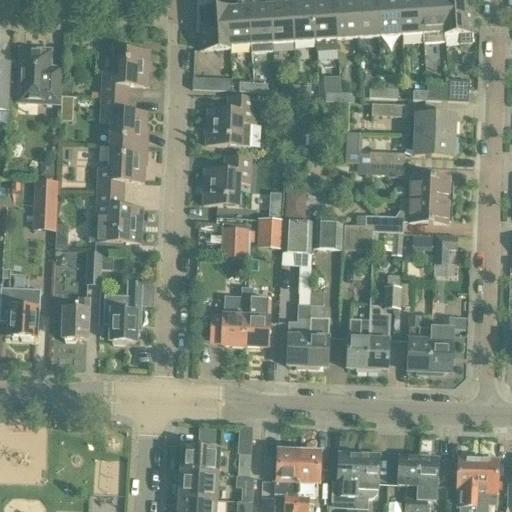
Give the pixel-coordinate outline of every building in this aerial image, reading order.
[(230,49),(251,48),(248,5),(247,0),(236,0),(237,11),(227,11),(227,10),(226,10),(229,52),(230,52),(230,49)] [(269,8),(259,9),(258,0),(247,0),(248,5),(251,48),(251,56),(272,54),(272,46),(269,8)] [(294,45),(291,2),(290,0),(279,0),(280,8),(269,8),(272,46),(294,45)] [(301,0),(290,0),(291,2),(294,45),(315,44),(313,6),(302,6),(301,0)] [(322,0),(323,5),(313,6),(315,44),(316,55),(337,53),(337,42),(333,0),(322,0)] [(358,41),(356,3),(345,3),(344,0),(333,0),(337,42),(358,41)] [(380,39),(377,0),(366,0),(366,2),(356,3),(358,41),(380,39)] [(377,0),(380,39),(401,38),(398,0),(396,0),(388,1),(387,0),(377,0)] [(398,0),(401,38),(423,36),(420,0),(398,0)] [(445,45),(445,38),(442,0),(420,0),(423,36),(423,46),(445,45)] [(442,0),(445,38),(458,37),(459,47),(472,46),(469,12),(465,13),(464,0),(442,0)] [(203,54),(229,52),(226,10),(204,12),(205,30),(201,30),(203,54)] [(150,54),(114,52),(113,75),(102,75),(101,100),(127,102),(128,89),(148,90),(150,54)] [(49,77),(50,54),(20,53),(18,98),(34,99),(34,104),(37,107),(60,108),(60,106),(61,99),(62,78),(49,77)] [(0,113),(8,114),(10,73),(0,72),(0,113)] [(193,80),(192,92),(231,94),(231,82),(193,80)] [(468,105),(469,84),(448,83),(447,104),(468,105)] [(253,95),(253,86),(239,86),(239,95),(253,95)] [(267,87),(253,86),(253,95),(267,96),(267,87)] [(296,98),(296,88),(282,88),(282,97),(296,98)] [(310,89),(296,88),(296,98),(310,98),(310,89)] [(383,102),(383,92),(369,92),(369,101),(383,102)] [(397,93),(383,92),(383,102),(397,102),(397,93)] [(427,104),(427,94),(413,94),(413,103),(427,104)] [(441,95),(427,94),(427,104),(441,104),(441,95)] [(340,105),(340,96),(326,96),(325,105),(340,105)] [(354,97),(340,96),(340,105),(354,106),(354,97)] [(127,114),(127,102),(101,100),(100,125),(110,126),(109,149),(145,151),(147,115),(127,114)] [(206,148),(242,150),(250,151),(251,128),(253,128),(254,114),(255,102),(228,101),(228,114),(207,113),(206,148)] [(407,109),(372,107),(371,119),(406,121),(407,109)] [(416,118),(415,139),(454,141),(455,120),(416,118)] [(311,125),(311,137),(324,138),(324,126),(311,125)] [(347,135),(345,165),(359,166),(360,153),(361,136),(347,135)] [(454,141),(415,139),(404,138),(404,149),(407,153),(414,152),(414,159),(453,161),(454,141)] [(124,185),(143,186),(145,151),(109,149),(108,170),(98,170),(97,197),(123,198),(124,185)] [(359,166),(369,167),(369,154),(360,153),(359,166)] [(369,167),(388,168),(404,168),(405,156),(369,154),(369,167)] [(251,161),(237,161),(225,160),(224,174),(204,173),(203,209),(238,210),(239,188),(250,188),(251,161)] [(40,165),(40,179),(53,179),(54,165),(40,165)] [(388,168),(387,179),(387,180),(407,181),(407,169),(404,168),(388,168)] [(408,177),(407,201),(450,202),(451,182),(446,182),(447,179),(408,177)] [(32,231),(55,232),(57,184),(34,183),(32,231)] [(288,192),(286,224),(304,225),(306,193),(288,192)] [(273,194),(272,222),(283,223),(284,195),(273,194)] [(122,210),(123,198),(97,197),(95,220),(89,220),(88,245),(141,247),(142,211),(122,210)] [(403,225),(406,226),(406,224),(445,225),(445,222),(449,222),(450,202),(407,201),(407,203),(400,203),(400,215),(396,220),(404,221),(403,225)] [(373,235),(378,236),(379,236),(393,236),(394,236),(403,237),(403,225),(404,221),(396,220),(365,219),(365,227),(373,227),(373,235)] [(283,224),(283,223),(272,222),(258,222),(256,251),(282,252),(283,224)] [(311,257),(311,253),(312,225),(304,225),(286,224),(283,224),(282,252),(281,256),(311,257)] [(344,227),(312,225),(311,253),(342,254),(344,228),(344,227)] [(223,233),(222,248),(234,249),(234,261),(246,261),(247,234),(250,234),(250,227),(223,226),(223,233)] [(365,229),(344,228),(342,254),(371,255),(372,235),(373,235),(373,227),(365,227),(365,229)] [(393,236),(379,236),(378,244),(390,244),(393,244),(394,236),(393,236)] [(402,258),(403,237),(394,236),(393,244),(392,258),(402,258)] [(435,239),(434,267),(447,268),(448,253),(456,253),(456,240),(435,239)] [(86,255),(85,288),(100,288),(101,255),(86,255)] [(68,260),(65,257),(61,257),(59,260),(59,263),(61,266),(65,266),(67,264),(68,260)] [(388,279),(387,292),(400,292),(400,279),(388,279)] [(104,298),(103,328),(111,328),(110,344),(113,344),(112,348),(125,348),(126,345),(136,345),(137,327),(140,327),(141,308),(154,309),(155,287),(142,286),(128,286),(127,301),(105,300),(105,298),(104,298)] [(401,287),(401,292),(400,308),(410,309),(411,288),(401,287)] [(252,302),(253,292),(242,291),(241,301),(224,300),(223,319),(212,319),(210,348),(245,350),(247,312),(241,312),(241,301),(252,302)] [(400,312),(400,308),(401,292),(400,292),(387,292),(385,292),(384,312),(400,312)] [(36,300),(1,298),(0,298),(0,301),(0,311),(10,312),(8,340),(35,341),(37,312),(35,311),(36,300)] [(59,318),(59,331),(62,331),(62,342),(64,342),(64,345),(75,346),(76,343),(87,343),(90,302),(79,301),(78,312),(63,312),(63,318),(59,318)] [(268,351),(269,321),(270,303),(252,302),(241,301),(241,312),(247,312),(245,350),(268,351)] [(53,302),(52,315),(62,316),(62,302),(53,302)] [(296,372),(306,373),(309,310),(297,310),(296,326),(289,326),(287,369),(296,370),(296,372)] [(326,371),(328,341),(329,323),(321,323),(322,311),(309,310),(306,373),(317,373),(317,371),(326,371)] [(381,318),(381,314),(380,311),(377,310),(370,310),(369,324),(367,375),(377,376),(377,373),(387,373),(389,319),(381,318)] [(429,378),(430,345),(431,331),(419,330),(419,319),(410,318),(407,374),(416,375),(416,377),(429,378)] [(431,331),(430,345),(429,378),(442,378),(443,376),(451,376),(453,321),(443,320),(443,331),(431,331)] [(453,321),(453,332),(467,332),(467,321),(453,321)] [(349,323),(347,372),(357,372),(357,375),(367,375),(369,324),(349,323)] [(410,379),(409,394),(456,396),(457,380),(410,379)] [(220,452),(181,450),(180,476),(218,479),(220,452)] [(284,511),(296,511),(299,455),(291,455),(291,452),(281,452),(281,454),(279,454),(278,463),(273,463),(271,484),(274,484),(273,497),(285,498),(284,511)] [(299,455),(296,511),(308,511),(309,500),(317,501),(319,456),(317,456),(317,453),(307,453),(307,455),(299,455)] [(345,511),(350,511),(356,511),(359,457),(352,457),(352,455),(342,454),(342,457),(339,457),(338,486),(332,486),(332,509),(345,509),(345,511)] [(366,458),(359,457),(356,511),(367,511),(368,502),(370,502),(371,501),(373,501),(374,500),(375,498),(376,497),(377,495),(377,494),(379,458),(376,458),(376,456),(366,455),(366,458)] [(239,457),(237,480),(249,481),(251,458),(239,457)] [(398,488),(406,488),(406,503),(405,503),(404,511),(415,511),(418,458),(409,457),(409,459),(399,459),(398,488)] [(428,458),(418,458),(415,511),(427,511),(428,505),(436,505),(438,461),(428,460),(428,458)] [(475,511),(476,511),(478,462),(471,462),(469,460),(462,460),(460,462),(458,462),(457,492),(458,492),(457,510),(460,510),(459,511),(475,511)] [(485,463),(478,462),(476,511),(477,511),(487,511),(488,494),(496,494),(498,463),(496,463),(494,461),(487,461),(485,463)] [(178,501),(217,503),(218,479),(180,476),(178,501)] [(249,481),(237,480),(237,490),(248,491),(249,481)] [(177,511),(216,511),(217,503),(178,501),(177,511)] [(273,511),(274,503),(262,502),(261,511),(273,511)]
